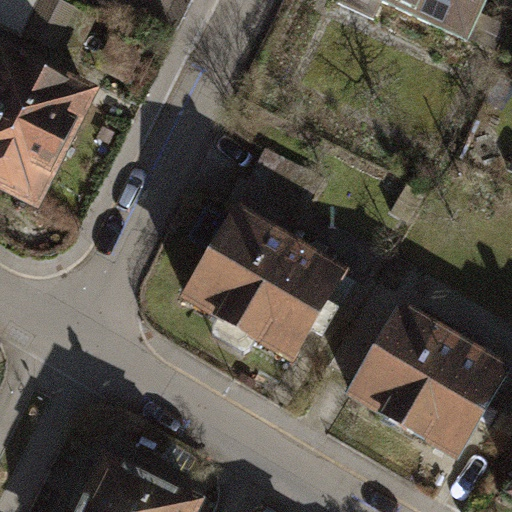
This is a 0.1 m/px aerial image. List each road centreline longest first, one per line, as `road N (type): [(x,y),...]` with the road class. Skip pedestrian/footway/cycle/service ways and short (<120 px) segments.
road 1 (residential): [(78,344),(250,0)]
road 2 (residential): [(78,344),(360,511)]
road 3 (residential): [(14,511),(69,402),(78,344)]
